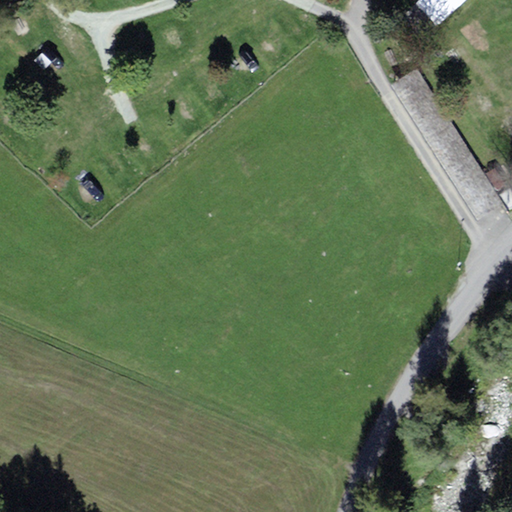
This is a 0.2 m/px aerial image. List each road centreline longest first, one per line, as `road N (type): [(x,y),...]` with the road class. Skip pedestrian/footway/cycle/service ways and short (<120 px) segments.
road 1 (unclassified): [(511,242),(396,401),(348,511)]
road 2 (track): [(197,0),(86,21),(54,0)]
